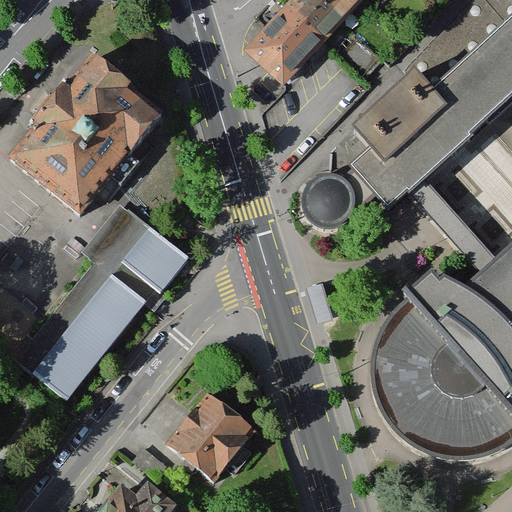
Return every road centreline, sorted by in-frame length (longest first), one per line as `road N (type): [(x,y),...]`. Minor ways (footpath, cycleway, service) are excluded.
road 1 (residential): [(269,277),(213,295),(194,313),(36,511)]
road 2 (residential): [(469,0),(300,173),(245,200)]
road 3 (secondary): [(269,277),(340,511)]
road 4 (secondary): [(196,31),(245,200)]
road 5 (unknown): [(0,167),(49,208),(52,226),(1,302)]
